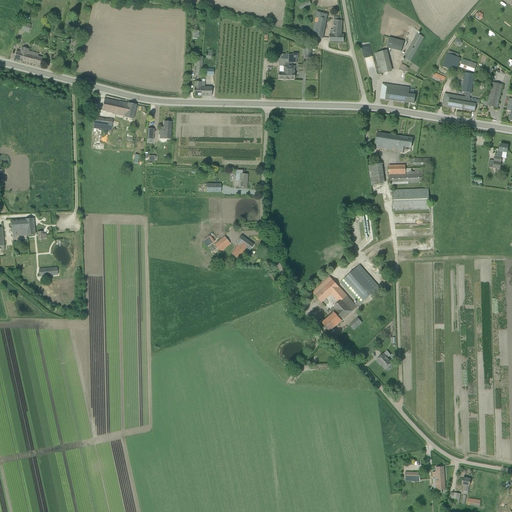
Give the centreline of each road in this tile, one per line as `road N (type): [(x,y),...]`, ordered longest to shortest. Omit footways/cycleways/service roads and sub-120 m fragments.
road 1 (unclassified): [(511,472),(467,464),(426,440),(293,296),(261,223),(267,105)]
road 2 (tertiary): [(267,105),(160,102),(0,62)]
road 3 (tertiary): [(511,130),(363,107)]
